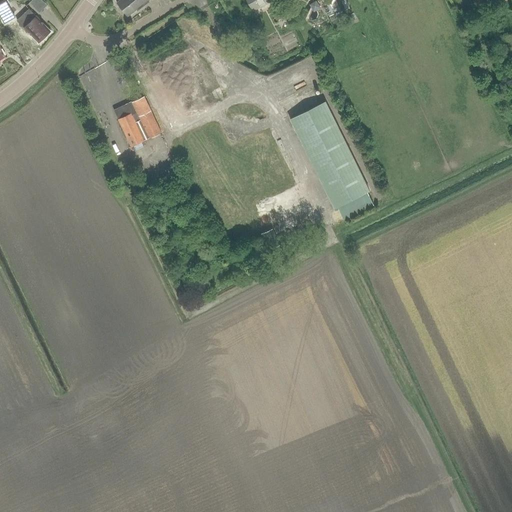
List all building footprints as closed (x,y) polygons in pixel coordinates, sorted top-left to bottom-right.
[(48,0),(34,0),(34,1),(44,11),(52,3),(48,0)] [(118,0),(116,2),(127,16),(136,10),(137,11),(149,2),(147,0),(118,0)] [(246,0),(252,11),(273,0),(246,0)] [(283,17),(288,14),(280,0),(277,0),(275,1),(280,11),(283,17)] [(6,2),(0,5),(0,15),(5,24),(15,18),(6,2)] [(38,43),(50,31),(29,9),(17,21),(38,43)] [(280,11),(273,15),(276,20),(283,17),(280,11)] [(144,96),(131,102),(136,111),(136,112),(138,116),(151,110),(144,96)] [(325,101),(289,119),(333,209),(338,207),(344,219),(374,205),(367,192),(369,191),(325,101)] [(131,102),(114,110),(118,119),(131,113),(132,115),(136,112),(136,111),(131,102)] [(151,110),(138,116),(140,120),(148,139),(151,137),(161,132),(151,110)] [(136,112),(132,115),(135,122),(140,120),(138,116),(136,112)] [(131,113),(118,119),(131,147),(144,141),(135,122),(132,115),(131,113)] [(140,120),(135,122),(144,141),(144,140),(148,139),(140,120)] [(144,141),(131,147),(133,150),(145,144),(144,141)] [(272,229),(261,234),(268,250),(280,245),(279,243),(272,229)]
